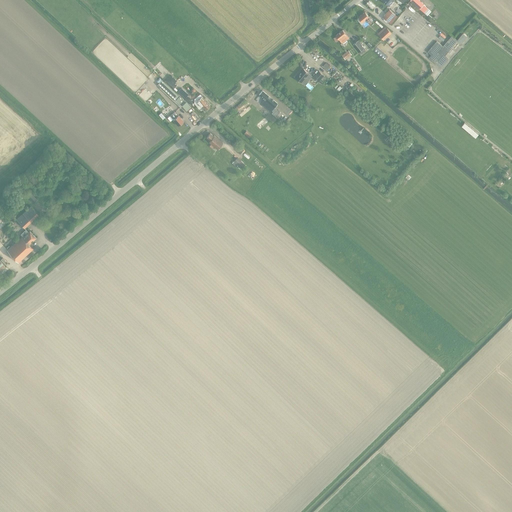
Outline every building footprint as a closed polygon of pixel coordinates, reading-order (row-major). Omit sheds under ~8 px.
[(411,0),(420,8),(422,10),(425,7),(423,5),(424,4),(418,0),(411,0)] [(383,17),(389,22),(392,24),(398,17),(395,14),(389,9),(383,17)] [(366,19),(368,22),(369,24),(373,21),(365,12),(358,17),(362,22),(366,19)] [(379,35),(384,40),(392,33),(387,28),(379,35)] [(336,35),(339,40),(342,43),(349,38),(348,37),(343,30),(336,35)] [(463,33),(457,40),(458,40),(461,43),(467,36),(463,33)] [(435,43),(428,51),(434,56),(431,59),(439,65),(443,65),(449,58),(445,55),(458,40),(457,40),(456,39),(455,38),(452,35),(451,36),(443,47),(442,48),(435,43)] [(364,49),(358,41),(353,45),(359,53),(364,49)] [(342,55),(345,60),(352,55),(349,50),(342,55)] [(295,77),(302,83),(305,85),(310,79),(307,77),(310,74),(303,68),(301,71),(299,73),(295,77)] [(318,82),(318,81),(320,80),(324,83),(328,79),(324,75),(319,71),(313,77),(318,82)] [(166,80),(174,88),(177,85),(174,83),(177,81),(171,75),(166,80)] [(175,100),(179,96),(162,81),(158,85),(175,100)] [(194,104),(193,103),(187,97),(186,97),(189,94),(188,94),(187,93),(184,91),(185,90),(183,89),(182,88),(179,90),(178,92),(185,98),(192,105),(194,104)] [(271,111),(278,103),(263,90),(259,95),(265,100),(261,104),(263,105),(262,106),(263,106),(264,106),(271,111)] [(186,102),(181,98),(180,96),(176,100),(182,106),(186,102)] [(202,96),(195,102),(200,108),(203,106),(206,110),(210,106),(202,96)] [(237,113),(249,103),(245,100),(234,109),(237,113)] [(273,114),(278,118),(282,114),(277,110),(273,114)] [(178,116),(176,113),(175,112),(170,115),(172,117),(174,119),(173,120),(178,125),(183,122),(178,116)] [(260,130),(269,122),(265,118),(256,125),(260,130)] [(209,142),(211,144),(210,146),(212,148),(214,146),(217,149),(223,143),(214,136),(210,133),(207,138),(210,141),(209,142)] [(229,137),(226,140),(237,150),(237,151),(241,154),(244,150),(229,137)] [(238,165),(242,168),(245,165),(238,157),(234,161),(232,163),(236,167),(238,165)] [(34,204),(38,200),(29,191),(25,195),(34,204)] [(24,228),(39,215),(30,206),(16,220),(24,228)] [(30,231),(29,233),(26,229),(21,234),(24,237),(23,238),(22,237),(7,250),(18,262),(33,248),(29,244),(36,238),(30,231)]
